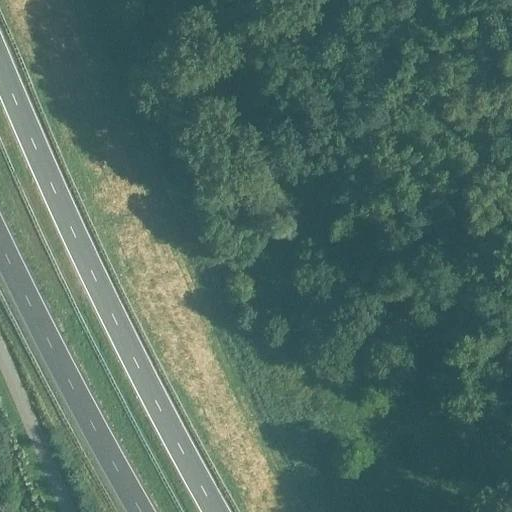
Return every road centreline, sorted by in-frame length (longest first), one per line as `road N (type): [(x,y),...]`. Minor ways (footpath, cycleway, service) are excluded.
road 1 (trunk): [(214,511),(93,276),(0,66)]
road 2 (trunk): [(0,243),(136,511)]
road 3 (unclassified): [(70,511),(0,347)]
